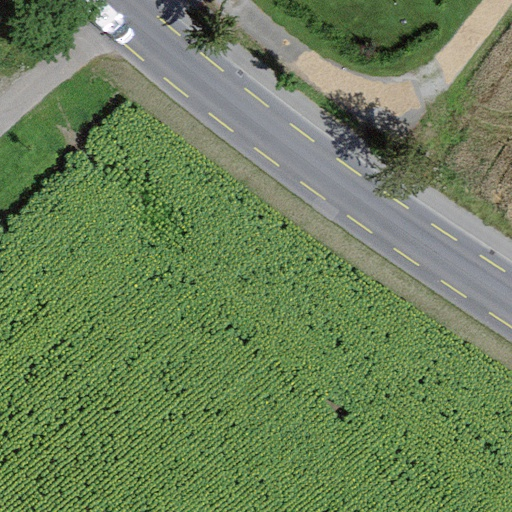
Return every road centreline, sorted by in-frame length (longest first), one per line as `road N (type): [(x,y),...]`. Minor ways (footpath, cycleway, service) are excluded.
road 1 (secondary): [(511,301),(349,193),(110,0)]
road 2 (track): [(349,193),(500,0)]
road 3 (track): [(119,8),(0,121)]
